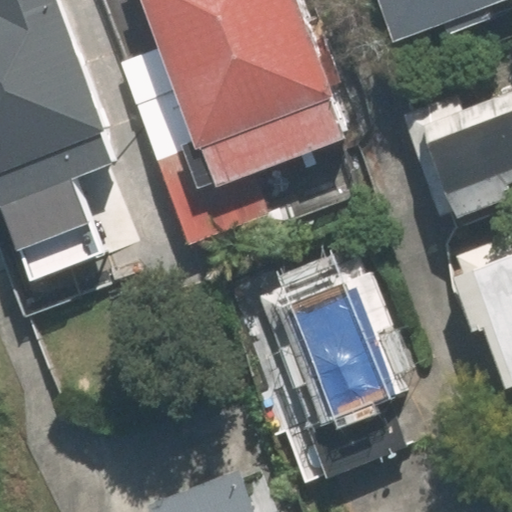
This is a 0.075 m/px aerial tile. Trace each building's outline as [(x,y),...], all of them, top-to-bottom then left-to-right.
[(0,0),(0,197),(123,152),(66,0),(0,0)] [(363,131),(311,0),(156,0),(228,183),(363,131)] [(511,0),(392,0),(404,36),(511,0)] [(511,87),(432,118),(464,201),(511,182),(511,87)] [(500,319),(511,349),(511,251),(467,268),(487,323),(500,319)] [(292,302),(331,416),(414,388),(375,274),(292,302)] [(265,511),(248,467),(157,501),(161,511),(265,511)]
